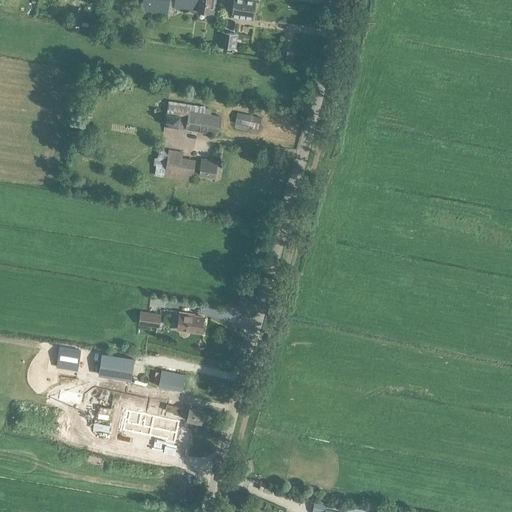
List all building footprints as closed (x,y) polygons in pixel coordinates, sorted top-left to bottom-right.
[(141,0),(140,11),(167,15),(168,0),(141,0)] [(174,0),(174,7),(214,12),(215,0),(174,0)] [(233,0),(233,4),(231,4),(229,12),(232,12),(231,15),(252,18),(254,0),(233,0)] [(238,34),(220,31),(218,46),(235,48),(238,34)] [(167,103),(164,125),(217,134),(220,116),(188,111),(189,107),(167,103)] [(235,122),(259,127),(261,118),(237,112),(235,122)] [(154,173),(191,180),(194,161),(181,158),(182,152),(158,148),(154,173)] [(199,168),(198,174),(215,177),(217,161),(200,158),(200,161),(197,161),(196,168),(199,168)] [(159,327),(161,314),(140,311),(138,325),(159,327)] [(176,330),(201,334),(203,316),(195,314),(195,313),(179,311),(176,330)] [(59,346),(56,363),(78,367),(81,350),(59,346)] [(134,357),(102,353),(98,375),(130,380),(134,357)] [(58,400),(79,404),(81,394),(60,389),(58,400)] [(148,431),(152,416),(128,411),(127,417),(124,417),(122,426),(148,431)] [(173,436),(176,421),(152,416),(148,431),(173,436)] [(346,511),(325,508),(326,502),(314,500),(312,511),(313,511),(346,511)]
